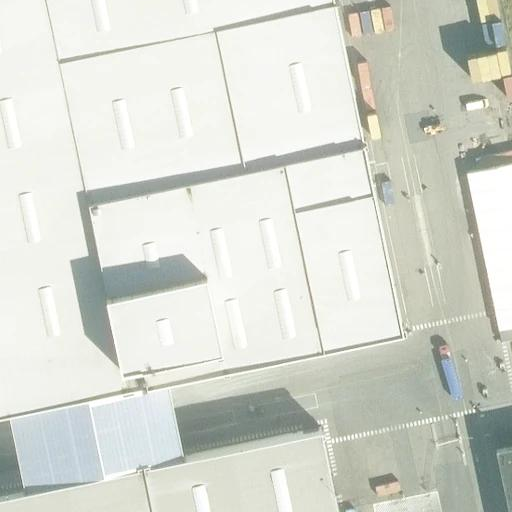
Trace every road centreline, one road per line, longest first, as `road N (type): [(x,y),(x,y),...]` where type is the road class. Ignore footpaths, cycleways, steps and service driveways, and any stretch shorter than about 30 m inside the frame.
road 1 (unknown): [(390,0),(460,370)]
road 2 (unknown): [(363,389),(0,461)]
road 3 (unknown): [(483,511),(460,370)]
road 4 (unknown): [(387,511),(363,389)]
